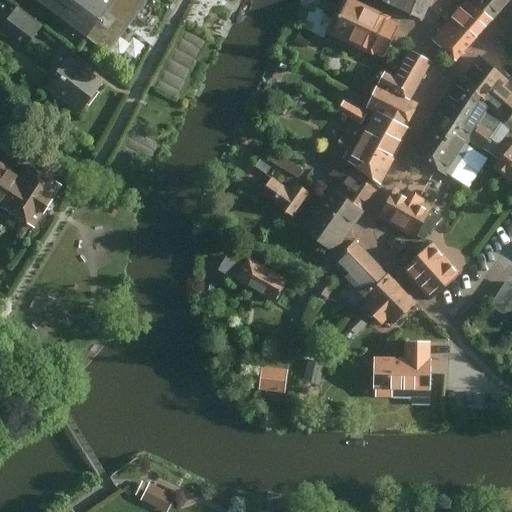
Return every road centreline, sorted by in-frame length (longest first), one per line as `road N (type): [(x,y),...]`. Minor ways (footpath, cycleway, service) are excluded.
road 1 (residential): [(368,226),(396,273),(447,329),(511,381)]
road 2 (residential): [(447,81),(368,226)]
